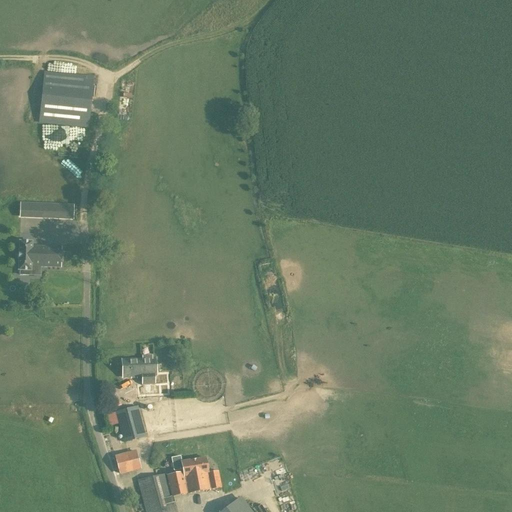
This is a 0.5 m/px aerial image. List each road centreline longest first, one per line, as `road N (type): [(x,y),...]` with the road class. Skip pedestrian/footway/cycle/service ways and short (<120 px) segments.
road 1 (unclassified): [(122,511),(89,407),(82,219),(113,79)]
road 2 (track): [(113,79),(168,45),(230,31),(273,0)]
